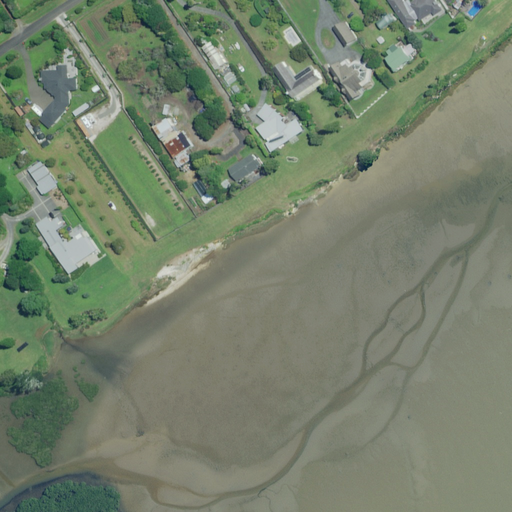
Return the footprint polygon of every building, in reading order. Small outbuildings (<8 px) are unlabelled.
[(408,0),(405,2),(403,0),(389,0),(409,29),(433,13),(435,15),(444,9),(437,0),(408,0)] [(458,0),(454,5),(460,10),(468,0),(458,0)] [(397,21),(392,13),(379,22),(383,29),(397,21)] [(227,63),(212,42),(203,48),(217,69),(227,63)] [(419,50),(413,44),(406,49),(404,46),(401,49),(398,44),(389,51),(392,55),(388,58),(398,71),(414,58),(412,55),(419,50)] [(351,64),(348,59),(332,69),(353,101),(363,95),(360,91),(366,87),(365,86),(371,82),(374,70),(369,62),(357,60),(351,64)] [(288,68),(284,63),(274,69),(297,101),(324,82),(312,66),(297,76),(290,67),(288,68)] [(68,79),(68,65),(47,66),(48,71),(42,71),(42,77),(45,77),(45,86),(50,86),(50,91),(57,98),(44,113),(46,115),(41,120),(51,128),(72,106),(70,90),(77,90),(77,78),(68,79)] [(270,142),(268,143),(273,152),(305,130),(298,119),(289,125),(283,120),(286,118),(268,103),(259,114),(268,122),(259,128),(267,140),(268,139),(270,142)] [(173,107),(168,104),(163,111),(169,114),(173,107)] [(20,105),(16,108),(23,117),(27,114),(20,105)] [(178,131),(170,118),(156,127),(164,140),(178,131)] [(186,132),(167,144),(182,166),(192,160),(186,151),(194,146),(186,132)] [(238,182),(263,166),(258,158),(257,159),(253,154),(230,169),(238,182)] [(59,186),(42,161),(30,170),(41,186),(39,187),(45,195),(59,186)] [(214,199),(201,182),(194,187),(207,204),(214,199)] [(52,222),(49,217),(38,224),(71,274),(80,268),(77,264),(99,250),(89,235),(88,236),(80,224),(73,229),(71,226),(65,230),(71,238),(66,242),(58,231),(66,226),(60,217),(52,222)]
